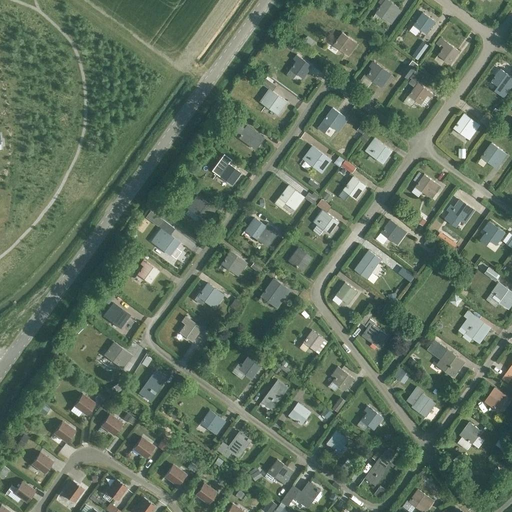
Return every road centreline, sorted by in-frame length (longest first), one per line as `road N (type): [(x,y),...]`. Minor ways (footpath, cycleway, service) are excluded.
road 1 (residential): [(419,145),(341,89),(320,91),(148,339),(371,506),(388,500),(425,448)]
road 2 (tertiary): [(7,360),(267,0)]
road 3 (residential): [(425,448),(317,293),(419,145)]
road 4 (residential): [(178,511),(90,453),(72,459),(38,511)]
road 5 (residential): [(425,448),(511,329)]
road 6 (residential): [(419,145),(495,40)]
